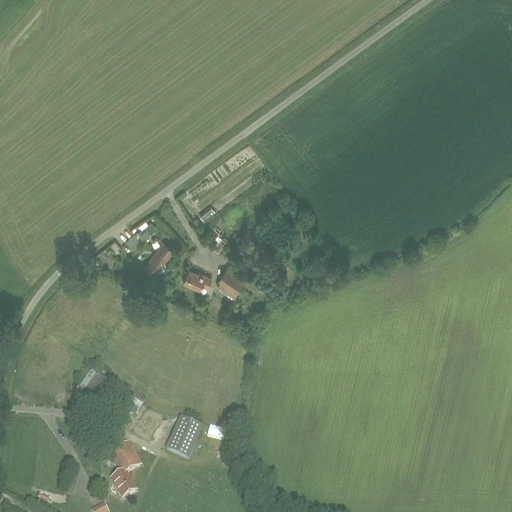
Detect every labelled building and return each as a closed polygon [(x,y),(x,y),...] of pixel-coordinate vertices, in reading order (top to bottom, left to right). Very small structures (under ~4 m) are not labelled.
[(211,207),(199,216),(203,221),(215,212),(211,207)] [(206,239),(211,244),(219,233),(213,229),(206,239)] [(138,233),(126,242),(132,250),(144,240),(138,233)] [(169,257),(159,249),(145,267),(155,275),(164,264),(169,257)] [(229,267),(216,285),(234,297),(246,279),(229,267)] [(200,290),(203,285),(208,288),(212,280),(199,273),(198,275),(189,271),(183,283),(200,290)] [(97,375),(80,399),(102,415),(119,391),(97,375)] [(136,416),(143,405),(124,395),(118,406),(136,416)] [(149,441),(160,420),(144,411),(132,433),(149,441)] [(165,449),(189,460),(203,426),(179,416),(165,449)] [(141,466),(128,443),(109,454),(109,453),(108,454),(120,475),(112,480),(122,499),(136,491),(126,474),(141,466)] [(37,498),(50,505),(52,501),(39,494),(37,498)] [(108,511),(105,503),(90,509),(91,511),(108,511)]
